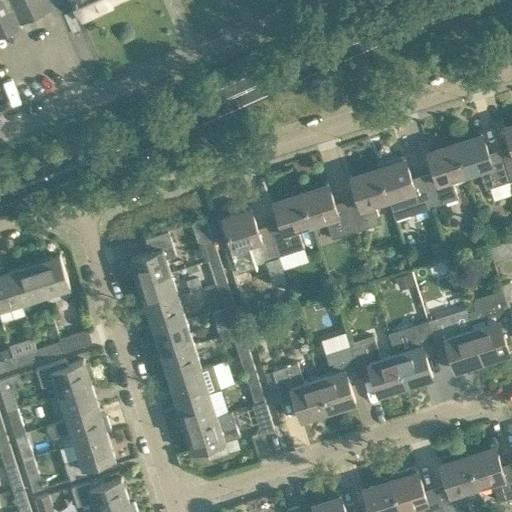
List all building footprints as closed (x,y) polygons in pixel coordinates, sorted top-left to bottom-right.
[(0,0),(0,29),(51,6),(48,0),(0,0)] [(101,2),(105,0),(76,0),(83,15),(102,6),(101,2)] [(511,121),(507,123),(506,121),(505,122),(511,144),(511,147),(502,151),(511,179),(511,178),(511,121)] [(455,138),(466,172),(480,167),(487,187),(490,185),(510,179),(511,179),(502,151),(490,155),(489,151),(482,129),(480,130),(481,131),(456,139),(455,138)] [(466,172),(455,138),(454,138),(454,140),(430,148),(429,146),(428,147),(436,172),(425,176),(434,204),(458,196),(452,177),(466,172)] [(379,163),(378,163),(389,197),(395,216),(434,204),(425,176),(413,180),(405,154),(403,155),(404,156),(379,164),(379,163)] [(389,197),(378,163),(377,163),(377,165),(353,173),(352,171),(351,172),(359,197),(348,201),(357,229),(382,221),(376,202),(389,197)] [(336,205),(328,179),(326,180),(327,181),(302,189),(302,187),(301,188),(312,222),(326,217),(333,237),(357,229),(348,201),(336,205)] [(312,222),(301,188),(300,188),(301,190),(276,198),(276,196),(274,196),(282,222),(271,226),(280,254),(305,246),(298,226),(312,222)] [(225,212),(223,213),(229,232),(234,247),(230,249),(237,272),(256,265),(255,262),(280,254),(271,226),(259,230),(258,226),(251,204),(249,204),(250,206),(225,214),(225,212)] [(208,217),(175,224),(179,242),(211,235),(208,217)] [(150,249),(131,256),(139,280),(171,270),(209,258),(203,240),(175,249),(173,242),(169,228),(146,236),(150,249)] [(213,237),(203,240),(209,258),(219,254),(217,249),(213,237)] [(501,239),(489,243),(494,259),(507,255),(501,239)] [(46,291),(51,290),(70,284),(60,252),(35,260),(46,291)] [(217,282),(227,279),(219,254),(209,258),(217,282)] [(22,299),(46,291),(35,260),(12,267),(22,299)] [(2,265),(0,265),(0,313),(2,320),(26,312),(22,299),(12,267),(4,270),(2,265)] [(147,304),(179,294),(171,270),(139,280),(147,304)] [(412,270),(396,275),(400,287),(416,282),(412,270)] [(224,306),(235,303),(227,279),(217,282),(224,306)] [(511,280),(510,279),(501,282),(503,286),(511,315),(511,280)] [(468,310),(484,359),(510,350),(509,346),(502,324),(511,320),(511,315),(503,286),(477,295),(474,300),(476,307),(468,309),(468,310)] [(154,328),(186,318),(179,294),(147,304),(154,328)] [(232,330),(243,327),(235,303),(224,306),(232,330)] [(467,305),(428,317),(437,345),(448,342),(456,367),(484,359),(468,310),(467,305)] [(274,313),(253,320),(257,334),(278,327),(274,313)] [(390,330),(389,330),(395,349),(406,384),(433,375),(426,353),(425,349),(437,345),(428,317),(427,318),(416,321),(404,325),(390,330)] [(162,352),(194,342),(186,318),(154,328),(162,352)] [(64,349),(74,346),(93,340),(88,327),(60,336),(61,338),(64,349)] [(240,354),(250,350),(243,327),(232,330),(240,354)] [(332,370),(319,374),(330,408),(356,400),(349,378),(347,374),(358,370),(350,343),(348,338),(345,330),(321,337),(326,351),(332,370)] [(375,335),(350,343),(358,370),(371,366),(372,370),(379,392),(380,392),(381,394),(406,386),(405,384),(406,384),(395,349),(382,353),(381,354),(375,335)] [(40,357),(64,349),(61,338),(37,346),(40,357)] [(170,376),(202,366),(194,342),(162,352),(170,376)] [(13,354),(16,365),(40,357),(37,346),(36,346),(13,354)] [(247,377),(258,374),(250,350),(240,354),(247,377)] [(0,369),(16,365),(13,354),(0,358),(0,369)] [(38,366),(37,366),(42,384),(57,379),(61,392),(92,382),(91,380),(96,378),(92,366),(87,367),(85,360),(84,357),(68,362),(66,357),(38,366)] [(298,360),(273,368),(283,400),(284,400),(282,395),(283,395),(295,391),(297,395),(304,417),(330,408),(319,374),(304,379),(298,360)] [(202,366),(170,376),(178,400),(209,390),(210,391),(222,387),(222,386),(221,384),(214,362),(202,366)] [(255,401),(266,398),(258,374),(247,377),(255,401)] [(68,416),(99,406),(92,382),(61,392),(68,416)] [(13,388),(1,392),(7,409),(18,405),(13,390),(13,388)] [(209,390),(178,400),(185,424),(217,414),(210,391),(209,390)] [(269,407),(266,398),(255,401),(253,402),(261,431),(274,427),(269,407)] [(18,405),(7,409),(13,427),(24,424),(18,405)] [(68,416),(47,422),(51,435),(52,434),(72,428),(76,440),(91,435),(107,430),(106,428),(111,426),(107,414),(102,415),(100,407),(99,406),(68,416)] [(232,409),(217,414),(185,424),(186,425),(181,427),(185,442),(190,440),(193,449),(240,434),(232,409)] [(71,477),(87,472),(84,464),(115,455),(107,430),(76,440),(80,454),(65,459),(71,477)] [(0,446),(5,462),(15,459),(7,434),(0,436),(0,446)] [(28,435),(17,439),(23,457),(34,453),(28,435)] [(511,464),(503,467),(494,441),(467,450),(478,483),(493,479),(499,498),(511,493),(511,464)] [(449,484),(437,488),(444,511),(457,511),(471,508),(467,497),(481,492),(478,483),(467,450),(466,448),(447,454),(441,456),(442,458),(440,459),(447,480),(449,484)] [(33,489),(44,485),(34,453),(23,457),(33,489)] [(13,486),(23,483),(15,459),(5,462),(13,486)] [(392,472),(390,472),(391,475),(390,475),(401,508),(416,503),(418,511),(444,511),(437,488),(426,492),(424,487),(417,466),(416,466),(415,464),(392,472)] [(130,500),(122,475),(91,485),(89,479),(72,485),(78,504),(94,499),(98,510),(130,500)] [(402,511),(401,508),(390,475),(363,483),(372,509),(363,511),(402,511)] [(20,510),(31,507),(23,483),(13,486),(20,510)] [(46,491),(35,495),(37,502),(40,511),(52,511),(52,510),(54,509),(48,491),(46,491)] [(347,511),(340,491),(312,500),(316,511),(347,511)] [(98,511),(138,511),(135,500),(130,501),(130,500),(98,510),(98,511)]
